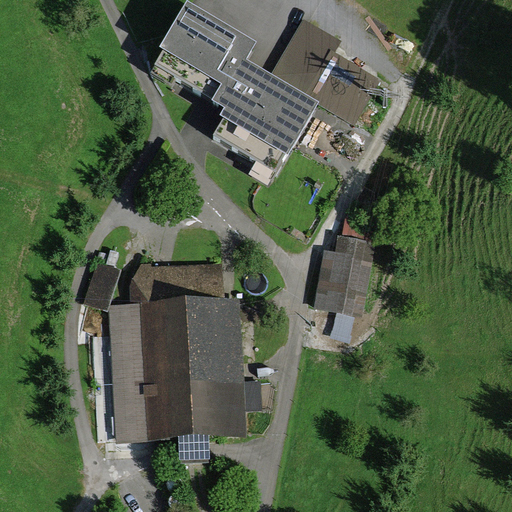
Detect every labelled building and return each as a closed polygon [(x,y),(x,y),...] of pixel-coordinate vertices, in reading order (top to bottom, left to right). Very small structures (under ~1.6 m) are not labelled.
[(269,80),(247,66),(257,49),(187,8),(160,54),(221,90),(212,107),(224,114),(220,122),(223,124),(215,137),(273,170),(280,158),(287,162),(319,109),(269,80)] [(303,22),(269,80),(319,109),(355,130),(383,83),(335,55),(341,44),(303,22)] [(363,321),(381,222),(346,215),(338,258),(324,256),(314,313),(363,321)] [(120,273),(99,265),(85,305),(106,312),(120,273)] [(239,299),(225,300),(223,265),(129,270),(131,307),(109,308),(117,446),(178,443),(179,452),(180,468),(211,467),(210,451),(209,441),(247,439),(239,299)]
